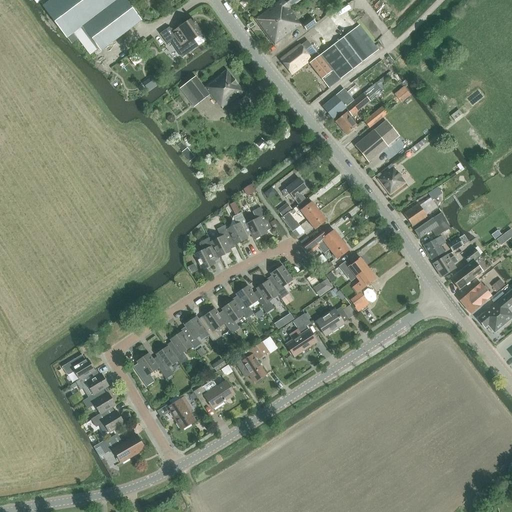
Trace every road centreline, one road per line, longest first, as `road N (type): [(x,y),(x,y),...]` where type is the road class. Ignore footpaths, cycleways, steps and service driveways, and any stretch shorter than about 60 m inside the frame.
road 1 (tertiary): [(443,297),(218,0)]
road 2 (residential): [(176,468),(121,368),(122,350),(282,246),(302,254)]
road 3 (unclassified): [(176,468),(443,297)]
road 4 (track): [(438,0),(304,114)]
road 5 (unclassified): [(176,468),(126,491),(22,511)]
